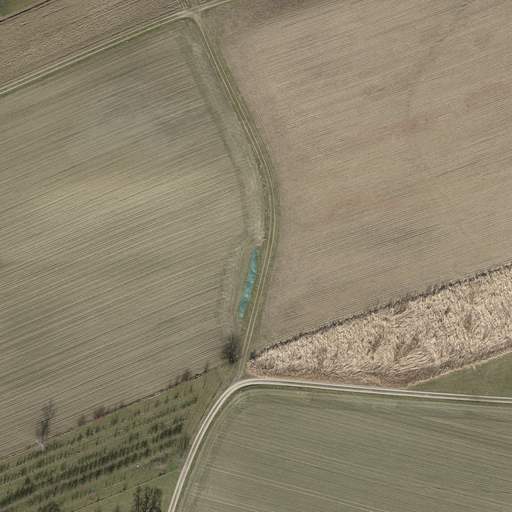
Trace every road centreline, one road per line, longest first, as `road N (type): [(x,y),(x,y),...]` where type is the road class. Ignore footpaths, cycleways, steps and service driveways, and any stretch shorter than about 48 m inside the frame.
road 1 (track): [(192,0),(269,186),(265,266),(238,382)]
road 2 (track): [(511,401),(238,382)]
road 3 (track): [(0,92),(224,0)]
road 4 (track): [(171,511),(200,434),(238,382)]
